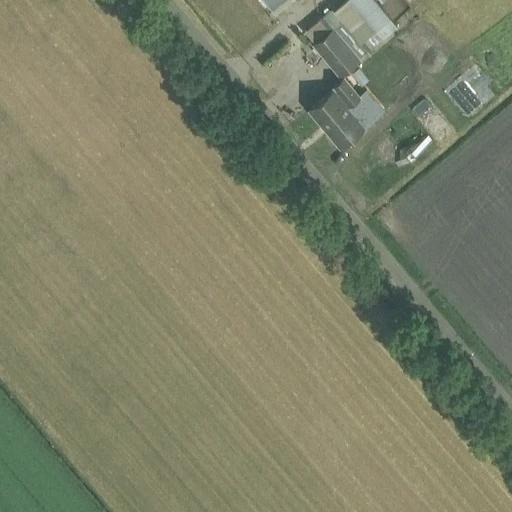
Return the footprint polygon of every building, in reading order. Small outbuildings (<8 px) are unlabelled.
[(264,0),(272,9),(282,0),(264,0)] [(340,0),(336,3),(351,25),(366,15),(355,0),(340,0)] [(335,27),(360,56),(369,49),(344,19),(335,27)] [(340,74),(360,58),(334,27),(314,43),(340,74)] [(340,146),(365,125),(348,104),(359,95),(343,77),(334,85),(335,87),(309,109),(340,146)] [(352,102),(370,127),(390,113),(372,88),(352,102)] [(430,131),(444,141),(454,128),(439,118),(430,131)]
